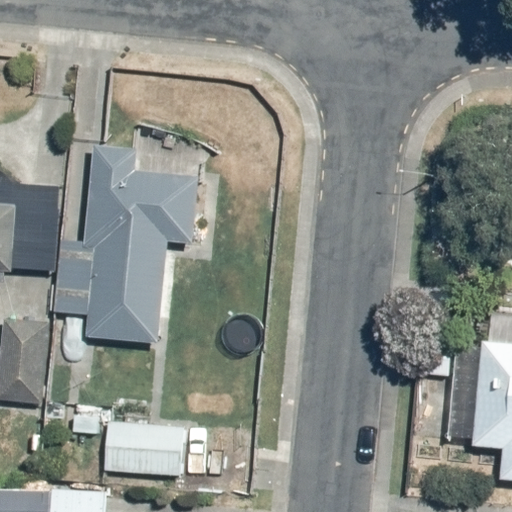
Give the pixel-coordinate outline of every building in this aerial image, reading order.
[(140,151),(96,147),(87,251),(98,252),(90,339),(160,345),(169,242),(196,245),(202,180),(138,175),(140,151)] [(0,273),(15,274),(20,208),(0,206),(0,273)] [(52,322),(4,319),(0,382),(0,395),(48,398),(52,322)] [(511,346),(485,344),(475,450),(505,453),(503,484),(511,485),(511,346)] [(192,425),(114,419),(110,468),(188,474),(192,425)]
